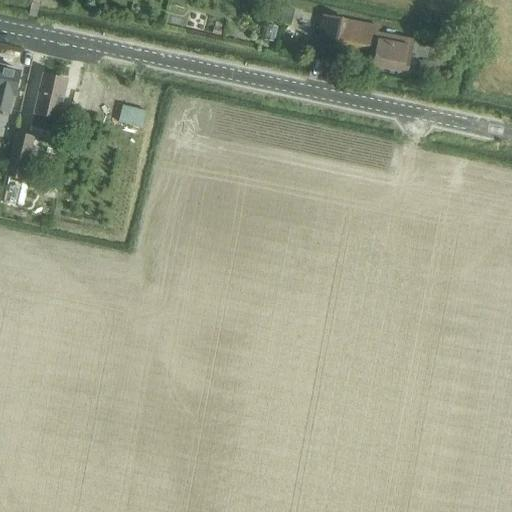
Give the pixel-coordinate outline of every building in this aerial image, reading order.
[(340,53),(343,42),(372,48),(368,68),(411,76),(418,72),(419,65),(415,59),(410,59),(413,41),(376,34),(377,28),(321,16),(315,48),(340,53)] [(0,68),(0,112),(9,115),(19,73),(0,68)] [(43,77),(34,117),(58,123),(68,83),(43,77)] [(123,108),(119,124),(142,129),(146,113),(123,108)] [(16,138),(8,171),(7,179),(24,182),(34,139),(17,135),(16,138)]
